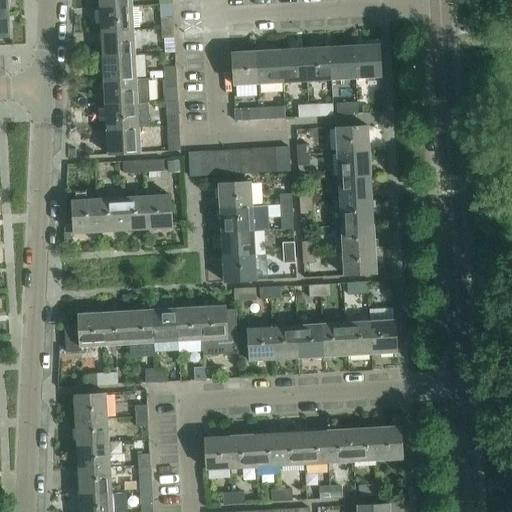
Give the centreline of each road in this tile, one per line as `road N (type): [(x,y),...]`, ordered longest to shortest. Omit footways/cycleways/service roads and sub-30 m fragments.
road 1 (unclassified): [(28,511),(50,90)]
road 2 (residential): [(195,511),(188,403),(462,388)]
road 3 (residential): [(462,388),(437,12)]
road 4 (residential): [(217,126),(211,27),(437,12)]
road 5 (residential): [(469,511),(462,388)]
